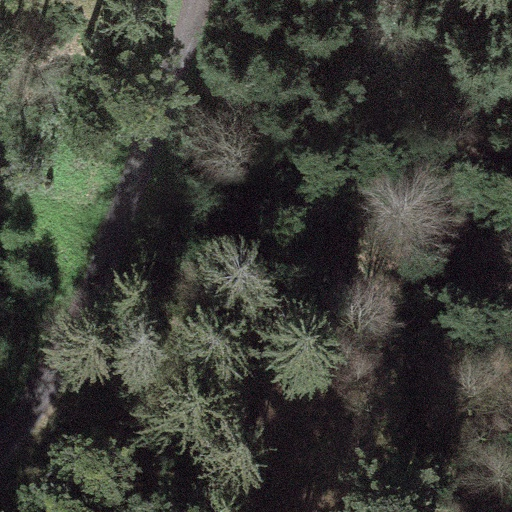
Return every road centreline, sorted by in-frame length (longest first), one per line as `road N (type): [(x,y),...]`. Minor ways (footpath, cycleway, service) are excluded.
road 1 (track): [(0,441),(54,369),(114,228),(193,0)]
road 2 (track): [(0,184),(114,228)]
